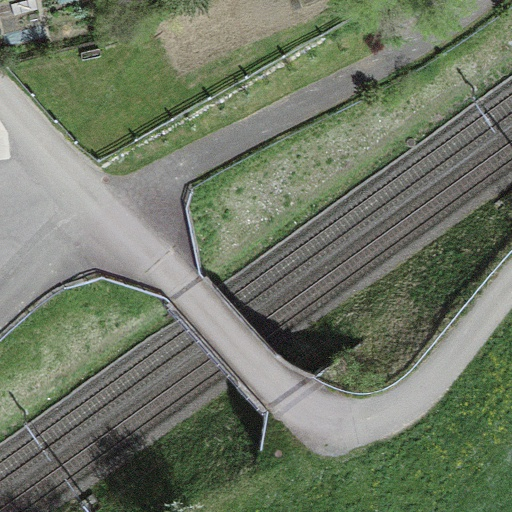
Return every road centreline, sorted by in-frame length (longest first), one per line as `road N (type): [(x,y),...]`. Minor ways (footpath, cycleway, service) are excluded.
road 1 (track): [(0,112),(100,224),(183,291),(283,402),(321,423),(388,419),(439,373),(511,282)]
road 2 (track): [(74,195),(0,296)]
